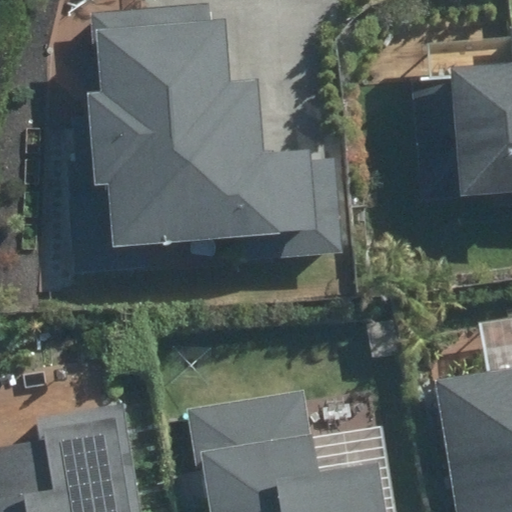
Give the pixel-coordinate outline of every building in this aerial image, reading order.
[(98,94),(83,94),(85,198),(106,197),(107,257),(243,254),(243,264),(339,262),(337,153),(257,155),(255,86),(221,87),(220,9),(96,12),(98,94)] [(511,32),(503,33),(507,71),(440,78),(453,203),(511,196),(511,32)] [(511,511),(511,371),(432,381),(447,511),(511,511)] [(378,511),(371,467),(315,476),(302,394),(186,413),(202,511),(378,511)] [(137,511),(125,409),(33,420),(37,451),(0,455),(0,511),(137,511)]
